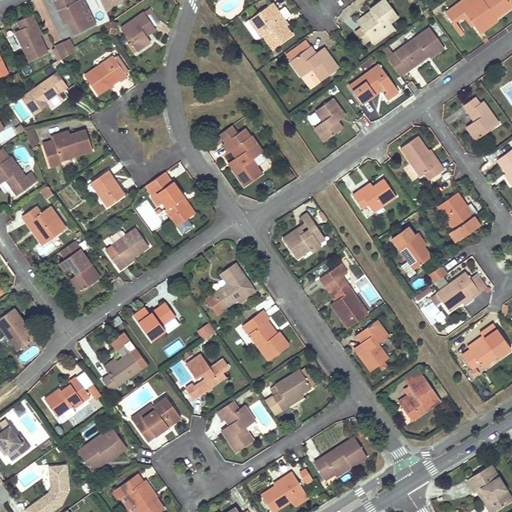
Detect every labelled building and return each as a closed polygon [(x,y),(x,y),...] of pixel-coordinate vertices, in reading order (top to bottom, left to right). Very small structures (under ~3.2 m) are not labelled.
[(73,0),(52,0),(51,1),(61,21),(65,19),(67,23),(73,36),(95,25),(82,0),(76,0),(74,1),(73,0)] [(384,0),(369,10),(371,12),(374,17),(360,26),(370,41),(384,31),(382,28),(388,24),(397,18),(384,0)] [(479,32),(488,26),(497,20),(495,16),(511,5),(508,0),(463,0),(445,12),(450,21),(464,12),(479,32)] [(271,48),(290,34),(284,26),(282,27),(279,23),(281,21),(274,12),(277,10),(271,2),(249,18),(262,35),(271,48)] [(284,26),(287,24),(277,10),(274,12),(281,21),(279,23),(282,27),(284,26)] [(371,12),(357,22),(360,26),(374,17),(371,12)] [(137,52),(151,42),(146,36),(144,33),(153,27),(143,13),(121,29),(130,42),(137,52)] [(28,60),(37,55),(46,51),(32,23),(35,22),(30,14),(16,21),(19,28),(13,31),(28,60)] [(247,20),(260,36),(262,35),(249,18),(247,20)] [(460,36),(461,35),(463,33),(455,21),(451,23),(460,36)] [(384,31),(370,41),(372,44),(393,30),(388,24),(382,28),(384,31)] [(444,47),(429,26),(394,51),(389,44),(381,50),(386,57),(400,76),(429,55),(431,57),(444,47)] [(146,36),(155,30),(153,27),(144,33),(146,36)] [(75,50),(69,38),(62,42),(68,55),(75,50)] [(292,60),(310,47),(306,41),(288,53),(292,60)] [(57,52),(60,59),(68,55),(62,42),(54,45),(57,52)] [(126,44),(133,54),(137,52),(130,42),(126,44)] [(301,77),(306,73),(312,69),(320,82),(338,69),(326,52),(318,58),(314,53),(310,47),(292,60),(290,61),(301,77)] [(318,58),(326,52),(323,47),(314,53),(318,58)] [(0,75),(8,72),(0,54),(0,75)] [(97,94),(111,84),(125,75),(113,56),(84,76),(97,94)] [(375,59),(373,56),(361,65),(363,68),(375,59)] [(61,66),(64,65),(61,59),(60,59),(51,64),(52,66),(53,68),(59,65),(61,66)] [(382,93),(384,96),(386,98),(389,96),(387,93),(395,87),(378,64),(348,85),(360,103),(383,87),(385,91),(382,93)] [(11,75),(13,80),(15,84),(22,80),(18,72),(11,75)] [(50,107),(48,104),(46,101),(67,86),(57,72),(22,97),(27,105),(33,113),(36,117),(50,107)] [(387,93),(389,96),(397,90),(395,87),(387,93)] [(322,141),(332,135),(341,128),(336,121),(332,115),(340,109),(332,97),(315,109),(323,120),(313,127),(322,141)] [(476,99),(471,103),(465,106),(476,120),(467,126),(477,140),(499,124),(484,102),(480,104),(476,99)] [(336,121),(345,116),(340,109),(332,115),(336,121)] [(219,134),(224,142),(236,134),(231,126),(219,134)] [(36,140),(32,128),(24,131),(29,142),(36,140)] [(244,187),(253,181),(261,175),(251,159),(262,152),(251,137),(250,138),(244,129),(236,134),(224,142),(221,144),(227,152),(230,150),(235,157),(238,161),(230,167),(244,187)] [(42,143),(46,154),(49,166),(61,162),(60,159),(91,149),(85,130),(70,134),(64,136),(63,131),(51,135),(53,140),(42,143)] [(418,137),(409,143),(401,149),(420,177),(425,173),(429,179),(443,170),(430,150),(428,152),(418,137)] [(0,162),(9,157),(4,149),(0,152),(0,162)] [(511,149),(497,160),(505,171),(511,180),(511,149)] [(15,196),(24,190),(33,183),(29,172),(22,176),(9,157),(0,162),(0,183),(4,181),(15,196)] [(235,157),(227,162),(230,167),(238,161),(235,157)] [(107,207),(116,201),(124,196),(107,171),(90,182),(107,207)] [(176,226),(184,220),(192,215),(181,200),(184,197),(173,181),(172,182),(165,171),(144,185),(152,195),(150,196),(157,206),(163,202),(167,208),(165,209),(176,226)] [(502,173),(511,185),(511,184),(511,180),(505,171),(502,173)] [(361,208),(364,206),(367,203),(372,210),(395,195),(383,178),(372,186),(369,188),(366,184),(352,194),(361,208)] [(40,190),(43,194),(46,198),(52,194),(46,185),(40,190)] [(459,240),(481,225),(479,222),(474,215),(466,204),(457,191),(437,205),(454,229),(453,231),(459,240)] [(192,215),(195,213),(184,197),(181,200),(192,215)] [(64,229),(57,218),(49,207),(40,213),(35,207),(22,216),(42,245),(64,229)] [(311,252),(320,247),(317,243),(314,237),(320,233),(306,214),(300,218),(304,225),(306,227),(308,230),(303,234),(300,236),(296,230),(282,239),(295,259),(309,249),(311,252)] [(177,228),(180,235),(193,229),(189,222),(177,228)] [(306,227),(304,225),(296,230),(300,236),(303,234),(301,230),(306,227)] [(431,256),(428,251),(424,246),(426,245),(417,232),(415,233),(409,225),(392,237),(398,246),(408,261),(402,265),(410,277),(417,273),(414,269),(431,256)] [(119,270),(127,264),(135,259),(133,256),(148,246),(136,228),(112,245),(117,253),(111,257),(119,270)] [(459,240),(453,231),(450,233),(457,242),(459,240)] [(317,243),(323,239),(320,233),(314,237),(317,243)] [(78,293),(90,285),(101,278),(86,255),(83,257),(73,242),(61,250),(70,264),(76,272),(77,274),(69,280),(78,293)] [(234,263),(220,273),(228,284),(205,299),(215,313),(239,297),(241,299),(254,291),(234,263)] [(331,303),(341,318),(348,328),(368,314),(362,304),(342,276),(348,272),(341,263),(319,279),(334,300),(331,303)] [(428,274),(431,278),(434,282),(446,273),(441,265),(428,274)] [(469,277),(465,272),(431,296),(436,304),(442,300),(448,309),(461,300),(463,302),(479,291),(469,277)] [(474,273),(469,277),(479,291),(484,287),(474,273)] [(419,277),(411,283),(415,289),(424,283),(419,277)] [(431,291),(427,287),(414,296),(417,301),(431,291)] [(433,322),(443,315),(430,298),(421,305),(433,322)] [(151,342),(159,336),(166,331),(163,326),(176,317),(166,302),(150,314),(144,306),(133,315),(151,342)] [(31,339),(22,327),(25,325),(12,307),(0,315),(0,328),(9,339),(16,350),(31,339)] [(268,319),(261,310),(241,325),(267,360),(287,345),(277,331),(275,332),(267,320),(268,319)] [(110,322),(114,327),(122,321),(118,316),(110,322)] [(371,369),(379,363),(388,358),(377,342),(388,335),(378,319),(357,333),(362,341),(365,345),(358,350),(371,369)] [(510,347),(492,323),(479,333),(481,335),(484,339),(469,351),(462,355),(472,368),(478,363),(493,352),(495,355),(497,357),(510,347)] [(202,339),(213,331),(208,324),(197,331),(202,339)] [(31,339),(34,337),(25,325),(22,327),(31,339)] [(109,375),(102,380),(110,391),(111,391),(118,386),(142,369),(137,362),(143,358),(124,332),(110,342),(116,350),(124,345),(129,353),(116,362),(105,370),(109,375)] [(469,351),(484,339),(481,335),(466,346),(469,351)] [(362,341),(355,346),(358,350),(365,345),(362,341)] [(186,361),(194,356),(190,351),(183,357),(186,361)] [(493,352),(478,363),(481,366),(495,355),(493,352)] [(209,368),(200,355),(185,366),(195,379),(201,375),(204,379),(194,386),(192,383),(184,388),(193,400),(219,381),(215,376),(221,371),(228,367),(223,358),(209,368)] [(147,365),(143,358),(137,362),(142,369),(147,365)] [(105,370),(116,362),(115,359),(104,367),(105,370)] [(300,371),(308,385),(309,386),(314,383),(306,368),(300,371)] [(271,397),(280,410),(287,406),(285,403),(299,395),(310,388),(309,386),(308,385),(300,371),(299,370),(273,385),(278,393),(273,395),(271,397)] [(419,370),(404,380),(408,385),(423,375),(419,370)] [(215,376),(219,381),(225,377),(221,371),(215,376)] [(401,406),(406,413),(410,420),(440,400),(423,375),(408,385),(415,396),(401,406)] [(44,398),(50,407),(56,416),(71,406),(72,408),(89,397),(75,376),(68,381),(70,384),(60,390),(58,388),(44,398)] [(95,399),(100,395),(92,384),(87,387),(95,399)] [(269,388),(273,395),(278,393),(273,385),(269,388)] [(406,395),(398,401),(401,406),(415,396),(408,385),(402,389),(406,395)] [(121,390),(118,386),(111,391),(114,395),(121,390)] [(285,403),(287,406),(301,398),(299,395),(285,403)] [(152,435),(153,436),(154,437),(167,428),(165,425),(178,416),(166,398),(153,408),(151,405),(130,419),(145,441),(152,435)] [(235,452),(243,447),(252,441),(243,428),(253,422),(243,405),(238,408),(233,400),(215,413),(220,421),(223,419),(227,425),(231,430),(223,435),(235,452)] [(180,419),(178,416),(165,425),(167,428),(180,419)] [(227,425),(220,430),(223,435),(231,430),(227,425)] [(18,456),(14,451),(15,448),(18,445),(13,438),(5,427),(0,431),(0,452),(0,453),(8,463),(12,460),(18,456)] [(76,451),(82,459),(87,467),(101,457),(105,463),(125,448),(110,427),(76,451)] [(16,436),(13,438),(18,445),(15,448),(14,451),(18,456),(20,454),(26,450),(16,436)] [(340,465),(348,461),(351,466),(366,457),(354,437),(314,462),(324,479),(334,473),(332,470),(340,465)] [(87,467),(91,472),(105,463),(101,457),(87,467)] [(334,473),(336,476),(351,466),(348,461),(340,465),(332,470),(334,473)] [(51,493),(48,492),(24,509),(26,511),(47,511),(60,503),(66,490),(64,464),(48,466),(50,487),(53,489),(51,493)] [(308,482),(313,479),(306,468),(300,471),(308,482)] [(484,469),(463,482),(471,495),(475,493),(479,500),(483,497),(492,511),(493,511),(510,502),(491,471),(487,473),(484,469)] [(260,494),(266,502),(271,511),(289,500),(304,491),(291,471),(272,483),(274,485),(260,494)] [(135,487),(143,481),(137,473),(129,479),(135,487)] [(136,511),(160,511),(163,510),(143,481),(135,487),(129,479),(111,492),(116,500),(124,494),(135,510),(136,511)] [(294,506),(308,497),(304,491),(289,500),(294,506)] [(116,500),(111,492),(107,495),(112,503),(116,500)] [(124,494),(116,500),(125,511),(131,511),(135,510),(124,494)] [(492,511),(483,497),(479,500),(486,511),(492,511)]
